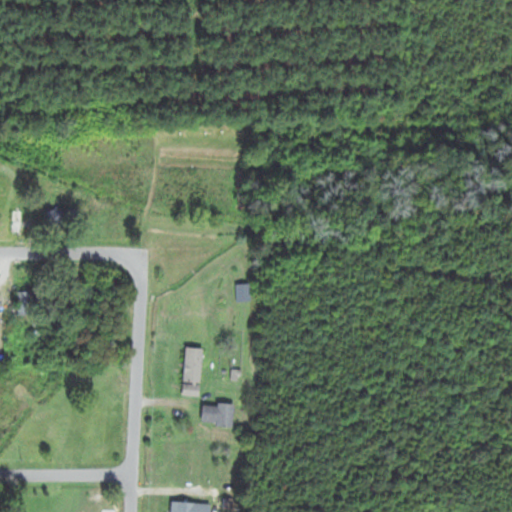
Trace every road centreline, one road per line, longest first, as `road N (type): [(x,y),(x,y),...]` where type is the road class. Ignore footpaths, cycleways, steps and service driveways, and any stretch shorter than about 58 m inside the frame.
road 1 (residential): [(131,511),(144,256),(0,253)]
road 2 (residential): [(133,480),(0,478)]
